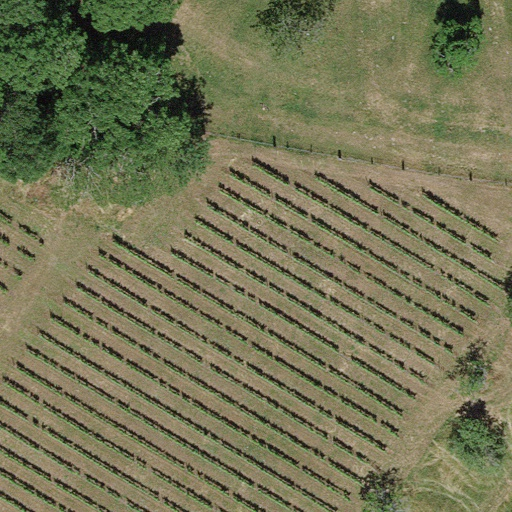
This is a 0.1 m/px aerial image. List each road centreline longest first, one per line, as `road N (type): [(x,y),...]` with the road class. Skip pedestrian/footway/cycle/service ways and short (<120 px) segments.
road 1 (motorway): [(263,511),(440,0)]
road 2 (motorway): [(98,0),(0,272)]
